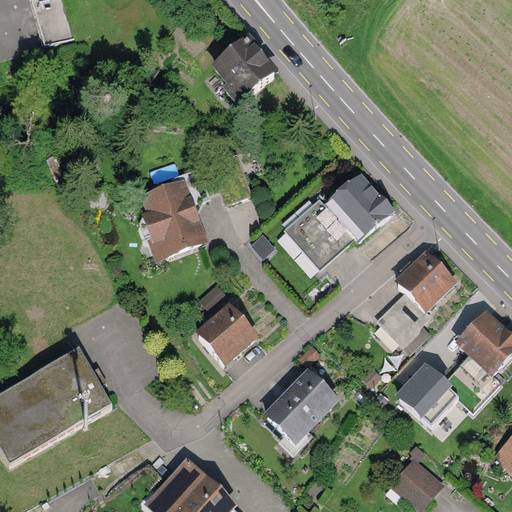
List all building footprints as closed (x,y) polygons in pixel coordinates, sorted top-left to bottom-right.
[(31,0),(46,49),(76,41),(63,0),(31,0)] [(248,47),(217,72),(232,91),(228,95),(240,109),(275,79),(248,47)] [(176,192),(140,206),(160,260),(202,245),(189,210),(223,197),(227,209),(251,200),(237,161),(174,185),(176,192)] [(361,184),(329,213),(360,248),(392,219),(361,184)] [(348,248),(320,215),(293,238),(322,271),(348,248)] [(429,261),(399,290),(408,299),(382,324),(404,346),(429,321),(425,317),(455,287),(429,261)] [(232,313),(200,339),(225,369),(257,342),(232,313)] [(511,343),(487,321),(460,350),(472,360),(458,376),(487,403),(501,388),(493,380),(511,360),(511,343)] [(320,359),(312,351),(300,362),(308,370),(320,359)] [(79,355),(0,399),(0,453),(9,469),(111,412),(79,355)] [(487,403),(458,376),(445,390),(427,374),(400,404),(432,434),(459,404),(474,417),(487,403)] [(310,379),(268,421),(295,447),(337,405),(310,379)] [(185,508),(181,511),(237,511),(189,465),(166,489),(185,508)] [(423,511),(443,490),(414,465),(393,490),(418,511),(423,511)]
